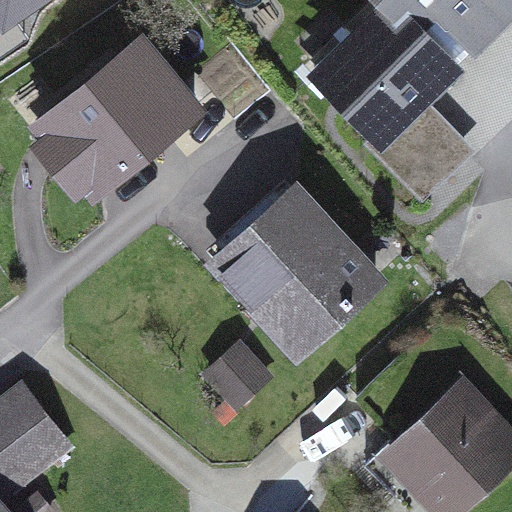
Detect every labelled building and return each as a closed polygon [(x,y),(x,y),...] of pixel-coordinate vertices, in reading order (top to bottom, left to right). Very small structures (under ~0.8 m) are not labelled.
[(0,0),(0,18),(26,0),(0,0)] [(511,0),(344,0),(288,58),(379,147),(511,9),(511,0)] [(158,47),(39,137),(97,214),(216,124),(158,47)] [(283,184),(202,255),(299,365),(380,294),(283,184)] [(214,364),(244,396),(271,372),(241,340),(214,364)] [(471,511),(511,475),(511,450),(442,373),(347,459),(395,511),(471,511)] [(0,511),(4,511),(0,507),(66,455),(14,390),(0,401),(0,511)]
